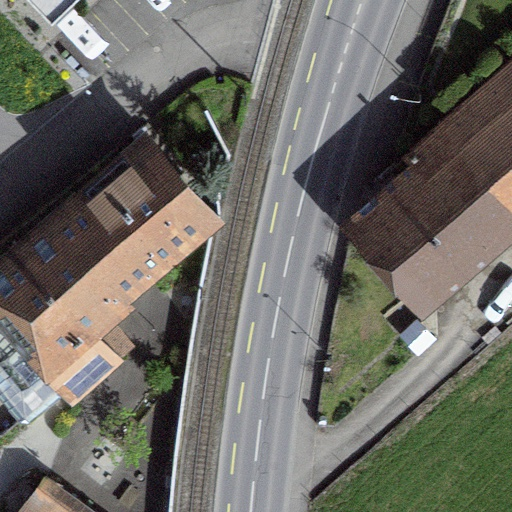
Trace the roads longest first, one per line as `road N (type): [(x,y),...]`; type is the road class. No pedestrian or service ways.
road 1 (secondary): [(249,511),(266,366),(296,217),(361,0)]
road 2 (residential): [(249,39),(190,51),(151,72),(21,178)]
